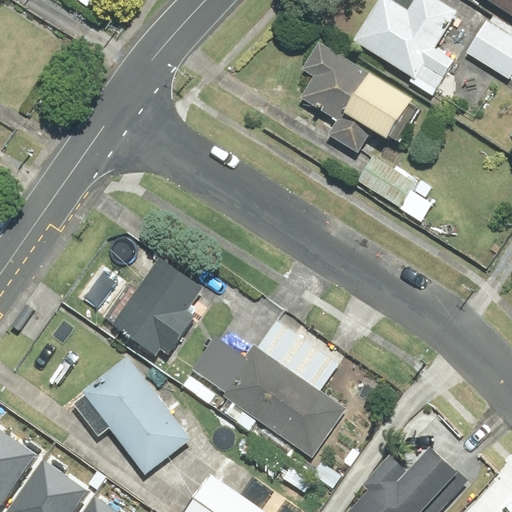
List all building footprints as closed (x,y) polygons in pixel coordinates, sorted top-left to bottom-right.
[(423,0),(417,9),(404,0),(382,0),(355,40),(439,98),(464,62),(441,46),(465,12),(448,0),(423,0)] [(511,0),(494,0),(511,11),(511,0)] [(511,30),(492,17),(469,53),(511,80),(511,30)] [(333,137),(367,159),(387,128),(413,145),(438,107),(326,33),(302,70),(318,81),(308,97),(343,121),(333,137)] [(376,154),(360,177),(422,220),(438,197),(376,154)] [(194,310),(210,286),(166,256),(119,325),(176,364),(206,319),(194,310)] [(224,334),(199,366),(317,458),(353,412),(263,341),(252,355),(224,334)] [(138,355),(78,401),(107,438),(122,426),(159,474),(203,439),(138,355)] [(0,505),(36,452),(0,428),(0,505)] [(436,511),(470,475),(442,448),(423,469),(404,451),(375,483),(382,490),(361,511),(436,511)] [(42,459),(6,511),(75,511),(85,498),(79,494),(83,487),(42,459)] [(269,511),(217,477),(193,511),(269,511)] [(120,511),(96,496),(92,503),(85,498),(75,511),(120,511)]
